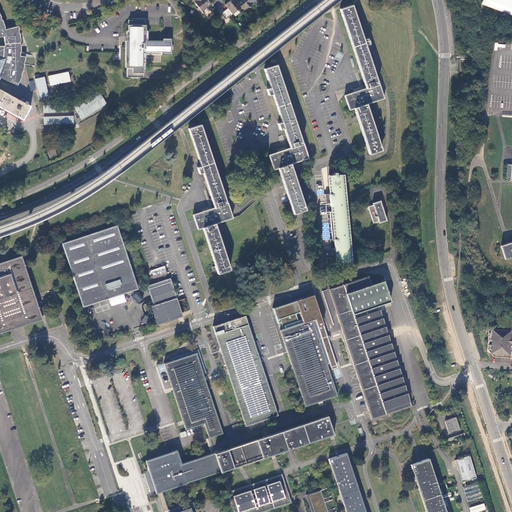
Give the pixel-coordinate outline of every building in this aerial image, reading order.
[(204,14),(210,10),(207,7),(209,5),(211,4),(207,0),(196,0),(194,2),(204,14)] [(225,10),(229,16),(242,6),(237,0),(236,0),(230,0),(225,4),(228,8),(225,10)] [(242,6),(244,10),(254,3),(251,0),(237,0),(242,6)] [(511,0),(481,0),(480,4),(511,15),(511,0)] [(381,89),(379,84),(378,84),(374,69),(366,45),(369,44),(368,41),(367,38),(367,37),(363,38),(352,5),(346,7),(340,8),(366,88),(361,90),(345,95),(349,110),(354,108),(357,116),(358,121),(369,154),(374,152),(375,152),(377,151),(381,150),(371,116),(367,104),(377,101),(384,98),(381,89)] [(21,101),(0,88),(0,77),(1,77),(18,85),(20,81),(23,74),(22,74),(23,71),(25,64),(24,63),(25,61),(26,61),(26,56),(21,56),(21,51),(22,44),(21,44),(21,43),(21,41),(21,33),(20,33),(20,30),(21,30),(21,29),(20,26),(6,29),(5,27),(6,27),(5,24),(4,20),(3,20),(2,18),(3,17),(1,13),(0,12),(0,106),(16,115),(16,116),(23,120),(31,106),(24,103),(25,102),(21,100),(21,101)] [(146,40),(146,25),(133,25),(133,20),(129,20),(129,41),(126,41),(126,67),(127,67),(127,76),(143,76),(143,51),(161,51),(161,54),(172,55),(171,38),(163,38),(163,40),(146,40)] [(280,129),(284,128),(291,148),(283,150),(269,155),(274,169),(279,168),(284,185),(290,203),(294,214),(298,212),(302,211),(306,210),(291,164),(293,163),(294,163),(295,163),(309,158),(304,144),(303,144),(302,141),(298,130),(277,65),(271,66),(264,68),(271,87),(269,88),(267,89),(269,95),(273,94),(282,122),(280,122),(278,123),(280,129)] [(48,76),(50,85),(70,81),(68,71),(48,76)] [(35,79),(39,99),(49,97),(44,77),(35,79)] [(56,113),(56,109),(52,109),(52,105),(43,105),(43,113),(56,113)] [(75,116),(44,116),(44,124),(75,124),(75,116)] [(205,179),(214,207),(204,211),(193,214),(198,229),(203,228),(218,274),(224,271),(231,269),(216,224),(232,218),(228,203),(227,203),(201,124),(195,127),(189,129),(201,166),(199,167),(197,167),(199,174),(203,173),(205,179)] [(47,151),(50,158),(57,155),(54,148),(47,151)] [(333,239),(331,239),(332,249),(334,248),(335,257),(336,264),(344,264),(352,263),(351,248),(347,210),(343,172),(339,171),(336,170),(336,169),(333,169),(333,173),(329,174),(328,175),(327,176),(329,192),(329,194),(329,198),(330,203),(330,205),(331,206),(332,211),(330,212),(333,239)] [(372,202),(373,205),(368,206),(373,223),(378,221),(379,223),(387,220),(384,210),(383,205),(381,199),(372,202)] [(116,295),(132,290),(131,287),(132,286),(137,285),(117,225),(62,243),(83,307),(97,302),(97,301),(96,298),(97,298),(102,296),(115,292),(116,295)] [(511,242),(500,246),(504,259),(511,256),(511,242)] [(0,333),(8,331),(11,330),(17,328),(23,326),(43,320),(37,303),(35,297),(35,295),(26,269),(25,266),(25,264),(22,256),(0,262),(0,333)] [(329,289),(338,314),(337,315),(343,333),(359,383),(371,418),(371,419),(392,413),(412,406),(400,371),(393,349),(387,332),(379,305),(390,301),(384,281),(383,281),(372,284),(369,275),(330,288),(329,289)] [(175,292),(170,278),(150,285),(148,285),(149,289),(150,293),(152,300),(154,305),(152,306),(154,314),(155,316),(156,318),(158,324),(174,319),(178,318),(174,307),(174,306),(177,305),(179,304),(177,297),(179,297),(177,291),(175,292)] [(97,301),(116,295),(115,292),(102,296),(97,298),(96,298),(97,301)] [(299,386),(305,406),(318,402),(323,401),(338,396),(327,364),(328,363),(330,363),(332,369),(337,367),(329,340),(330,340),(329,335),(328,336),(327,336),(313,295),(273,308),(278,323),(281,321),(284,329),(280,330),(293,368),(297,382),(298,384),(299,386)] [(227,322),(213,326),(227,369),(229,375),(238,403),(238,405),(239,407),(245,426),(258,422),(264,420),(278,415),(263,369),(254,342),(246,315),(227,322)] [(487,349),(492,353),(509,355),(510,344),(511,344),(511,338),(510,338),(511,331),(488,329),(487,349)] [(204,423),(209,438),(210,438),(212,437),(214,436),(223,433),(206,381),(205,378),(204,376),(196,353),(185,356),(181,358),(175,360),(164,364),(172,388),(172,391),(183,422),(185,430),(201,424),(204,423)] [(502,402),(505,412),(511,410),(507,400),(502,402)] [(219,467),(221,472),(221,471),(223,471),(225,470),(238,466),(240,465),(242,464),(271,455),(273,454),(275,454),(287,450),(296,447),(329,436),(329,437),(330,436),(332,436),(334,435),(330,424),(330,423),(327,415),(323,417),(217,452),(215,453),(219,467)] [(455,417),(446,419),(445,421),(448,432),(450,433),(459,431),(460,429),(456,418),(455,417)] [(210,438),(209,438),(206,439),(211,454),(215,453),(210,438)] [(221,472),(219,467),(215,453),(211,454),(206,456),(187,462),(185,463),(181,464),(177,450),(169,452),(168,453),(167,453),(146,460),(150,472),(155,490),(157,494),(158,493),(160,492),(163,491),(183,485),(185,484),(187,484),(187,482),(221,472)] [(338,455),(329,458),(334,475),(340,494),(341,497),(342,500),(346,511),(366,511),(347,453),(338,455)] [(470,455),(455,460),(462,482),(476,477),(470,455)] [(417,462),(410,464),(426,511),(446,511),(436,482),(428,458),(421,461),(419,461),(417,462)] [(261,511),(291,502),(282,474),(280,475),(278,476),(252,484),(251,485),(249,485),(231,491),(227,492),(234,511),(261,511)] [(478,482),(463,486),(468,502),(483,497),(478,482)] [(309,499),(313,511),(336,511),(337,511),(334,511),(327,511),(335,508),(333,499),(325,502),(324,499),(332,496),(329,489),(327,489),(326,488),(323,489),(308,494),(309,499)] [(177,511),(192,508),(195,507),(195,506),(194,505),(194,503),(193,502),(191,503),(189,503),(168,510),(163,491),(160,492),(158,493),(163,511),(177,511)] [(484,503),(469,508),(470,511),(476,511),(486,510),(484,503)]
